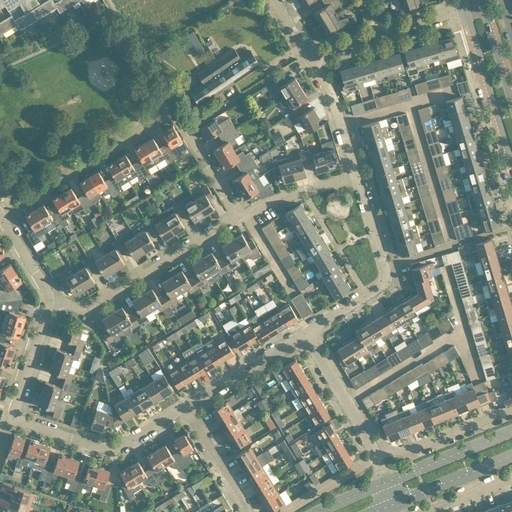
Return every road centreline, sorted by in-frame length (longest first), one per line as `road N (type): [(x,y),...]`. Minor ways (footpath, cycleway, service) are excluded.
road 1 (residential): [(238,214),(176,119),(165,116),(0,216)]
road 2 (residential): [(53,300),(85,308),(238,214)]
road 3 (residential): [(357,175),(387,277),(306,333)]
road 4 (residential): [(183,407),(118,445),(13,415)]
road 5 (tertiary): [(463,9),(511,169)]
road 6 (residential): [(307,59),(463,9)]
road 7 (residential): [(376,458),(511,409)]
road 8 (residential): [(306,333),(183,407)]
road 9 (residential): [(376,458),(306,333)]
road 10 (tertiary): [(511,431),(385,482)]
road 11 (residential): [(307,59),(333,102),(357,175)]
road 12 (tertiary): [(393,503),(511,456)]
road 13 (residential): [(238,214),(357,175)]
road 14 (residential): [(13,415),(53,300)]
road 15 (residential): [(244,511),(183,407)]
